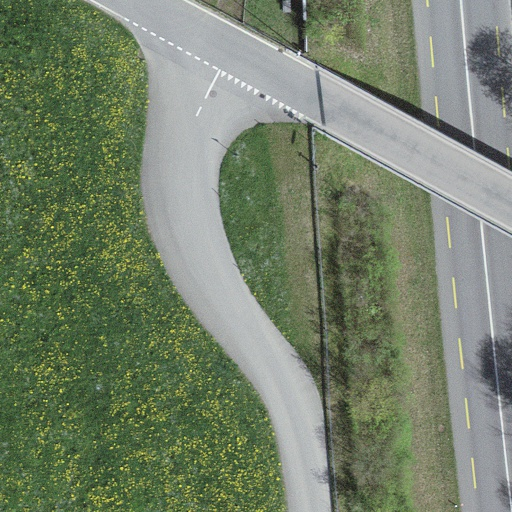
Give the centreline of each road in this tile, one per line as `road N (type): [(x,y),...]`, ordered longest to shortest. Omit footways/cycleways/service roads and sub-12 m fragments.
road 1 (primary): [(511,511),(461,0)]
road 2 (unclassified): [(308,511),(281,387),(206,283),(178,196),(196,116),(230,51)]
road 3 (tertiary): [(230,51),(511,204)]
